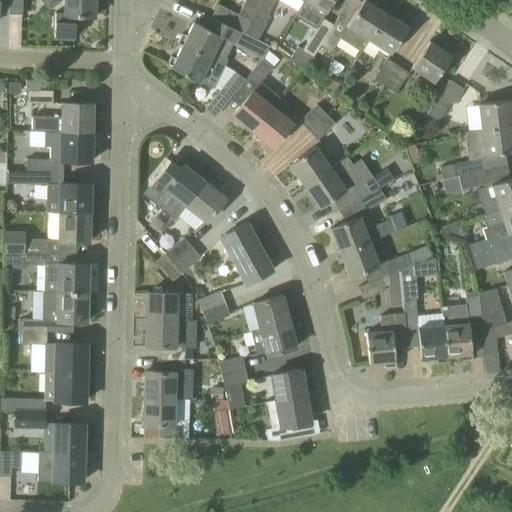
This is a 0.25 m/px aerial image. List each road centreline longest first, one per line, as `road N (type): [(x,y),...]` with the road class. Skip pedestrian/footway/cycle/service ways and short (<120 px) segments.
road 1 (residential): [(511,387),(351,402),(334,394),(319,308),(296,243),(257,187),(121,66)]
road 2 (residential): [(92,511),(103,494),(121,66)]
road 3 (track): [(511,404),(440,511)]
road 4 (residential): [(0,60),(121,66)]
